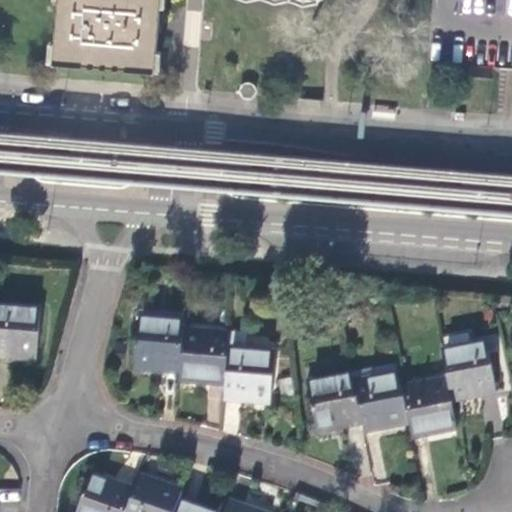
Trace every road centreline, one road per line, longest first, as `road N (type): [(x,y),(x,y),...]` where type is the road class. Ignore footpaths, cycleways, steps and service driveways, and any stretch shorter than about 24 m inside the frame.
road 1 (tertiary): [(165,213),(511,241)]
road 2 (residential): [(66,409),(263,461),(393,511)]
road 3 (tertiary): [(511,163),(185,133)]
road 4 (tertiary): [(173,132),(0,118)]
road 5 (residential): [(108,257),(66,409)]
road 6 (residential): [(196,0),(185,133)]
